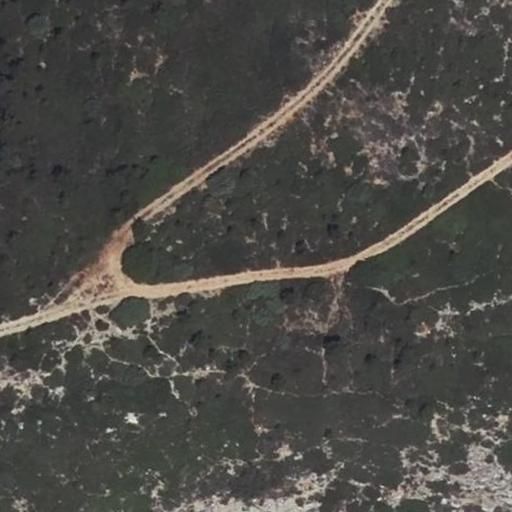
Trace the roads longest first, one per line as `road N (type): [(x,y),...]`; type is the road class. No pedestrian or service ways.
road 1 (track): [(511,158),(343,267),(106,296),(0,330)]
road 2 (track): [(106,296),(109,267),(135,225),(326,77),(387,0)]
